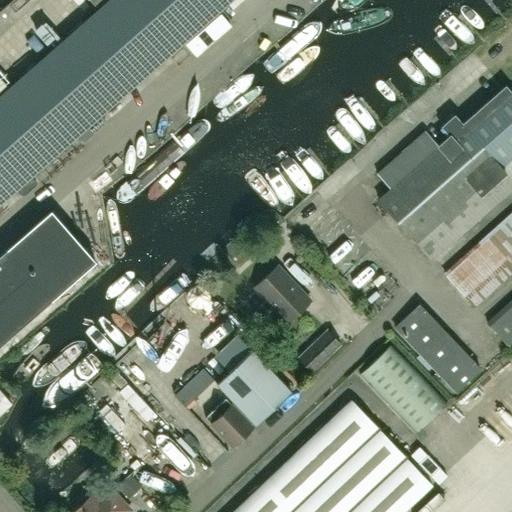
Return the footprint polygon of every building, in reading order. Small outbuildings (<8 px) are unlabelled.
[(46,56),(100,115),(208,20),(189,0),(108,0),(98,10),(46,56)] [(89,0),(98,10),(108,0),(89,0)] [(189,0),(208,20),(230,0),(189,0)] [(21,78),(76,136),(82,142),(106,121),(100,115),(46,56),(21,78)] [(256,62),(185,125),(200,142),(271,78),(256,62)] [(31,176),(76,136),(21,78),(0,96),(0,203),(17,188),(22,193),(24,193),(35,183),(36,181),(31,176)] [(511,93),(506,86),(463,124),(454,114),(442,125),(450,135),(439,145),(425,130),(377,173),(390,188),(378,199),(432,260),(511,188),(511,93)] [(123,206),(194,147),(180,130),(106,191),(123,206)] [(51,211),(8,248),(0,254),(0,345),(96,262),(51,211)] [(511,214),(445,274),(458,289),(472,305),(491,289),(511,270),(511,305),(490,325),(505,342),(511,335),(511,214)] [(253,289),(286,323),(310,300),(277,266),(253,289)] [(419,304),(395,327),(456,391),(480,369),(419,304)] [(468,330),(488,324),(484,314),(465,320),(468,330)] [(327,330),(298,357),(312,372),(341,344),(327,330)] [(416,433),(447,402),(391,344),(359,375),(416,433)] [(251,349),(215,382),(255,424),(291,390),(251,349)] [(128,383),(87,423),(140,478),(181,438),(128,383)] [(0,413),(12,403),(0,390),(0,413)] [(252,426),(225,397),(205,416),(233,445),(252,426)] [(401,511),(432,483),(352,399),(231,511),(401,511)] [(77,511),(124,511),(127,510),(111,492),(98,503),(93,498),(77,511)]
